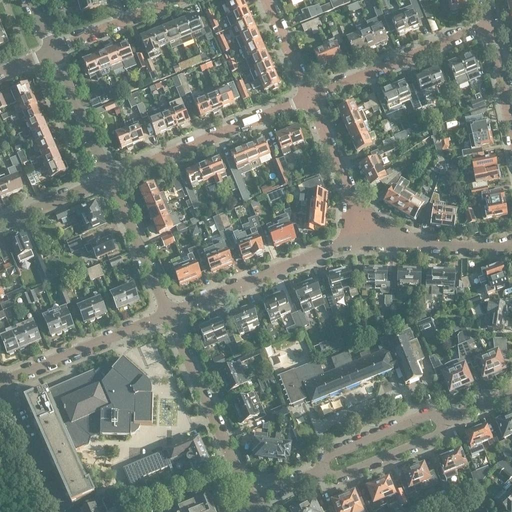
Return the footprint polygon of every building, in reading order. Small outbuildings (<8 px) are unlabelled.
[(97,0),(80,0),(77,1),(81,13),(107,6),(106,2),(98,3),(97,0)] [(231,15),(246,9),(241,0),(235,0),(226,4),(231,15)] [(349,4),(347,0),(334,0),(329,2),(330,4),(333,11),(349,4)] [(408,0),(411,7),(400,11),(409,33),(419,29),(418,27),(420,26),(414,13),(419,11),(415,0),(408,0)] [(463,0),(454,0),(448,1),(450,13),(451,13),(452,14),(459,13),(458,11),(465,10),(463,0)] [(422,7),(427,21),(433,19),(428,6),(422,7)] [(379,7),(373,10),(379,24),(385,22),(379,7)] [(246,9),(231,15),(225,18),(230,29),(231,28),(250,20),(250,19),(251,18),(252,16),(251,14),(249,13),(248,13),(246,9)] [(300,24),(311,19),(307,9),(301,12),(303,16),(297,18),(300,24)] [(206,14),(210,24),(216,22),(211,11),(206,14)] [(399,37),(409,33),(400,11),(383,18),(390,33),(395,30),(397,35),(399,35),(399,37)] [(185,21),(191,35),(202,31),(196,16),(185,21)] [(250,20),(231,28),(236,39),(255,31),(250,20)] [(193,41),(191,35),(185,21),(174,25),(182,45),(193,41)] [(316,27),(314,21),(302,26),(304,32),(311,30),(314,35),(319,33),(316,27)] [(163,29),(169,44),(172,50),(182,46),(182,45),(174,25),(163,29)] [(355,29),(358,35),(365,51),(368,50),(376,46),(369,31),(367,26),(361,28),(360,27),(355,29)] [(381,26),(369,31),(376,46),(387,42),(381,26)] [(337,30),(338,32),(341,40),(346,38),(343,28),(337,30)] [(169,44),(163,29),(152,34),(158,49),(169,44)] [(255,31),(236,39),(235,40),(240,50),(260,42),(255,31)] [(338,32),(332,34),(331,34),(334,40),(322,44),(325,50),(325,49),(331,65),(342,60),(337,46),(342,44),(341,41),(341,40),(338,32)] [(159,51),(158,49),(152,34),(141,39),(149,59),(154,57),(153,54),(159,51)] [(365,51),(358,35),(347,40),(353,55),(362,52),(362,53),(365,51)] [(217,38),(218,42),(220,46),(226,44),(222,36),(217,38)] [(245,61),(265,53),(260,42),(240,50),(245,61)] [(122,63),(128,61),(133,59),(128,46),(127,44),(116,48),(122,63)] [(111,68),(122,63),(116,48),(105,53),(111,68)] [(331,65),(325,49),(325,50),(314,54),(320,69),(331,65)] [(113,73),(111,68),(105,53),(94,57),(100,72),(102,77),(113,73)] [(255,70),(270,63),(265,53),(245,61),(250,71),(255,69),(255,70)] [(140,55),(134,57),(139,70),(145,68),(140,55)] [(460,60),(466,75),(477,71),(471,56),(469,57),(469,56),(465,58),(460,60)] [(89,77),(100,72),(94,57),(89,59),(89,58),(87,57),(84,58),(83,60),(84,61),(83,62),(85,68),(84,68),(83,70),(85,75),(87,76),(88,76),(89,77)] [(466,75),(460,60),(458,61),(458,60),(454,62),(454,63),(449,65),(455,80),(456,82),(451,84),(455,95),(460,93),(458,87),(469,82),(466,75)] [(153,84),(159,81),(150,61),(144,63),(153,84)] [(270,63),(255,70),(260,81),(274,74),(270,63)] [(426,74),(432,89),(444,85),(438,70),(436,70),(435,70),(431,71),(432,72),(426,74)] [(181,87),(185,96),(191,93),(184,76),(187,75),(186,73),(177,77),(181,87)] [(279,85),(279,84),(280,84),(281,81),(280,79),(278,78),(276,78),(274,74),(260,81),(264,92),(279,85)] [(412,86),(421,109),(427,107),(425,98),(434,94),(432,89),(426,74),(421,76),(421,75),(417,77),(417,78),(415,79),(417,83),(412,86)] [(409,101),(414,112),(421,109),(412,86),(406,88),(404,83),(402,84),(401,84),(398,85),(398,86),(393,88),(396,96),(400,105),(409,101)] [(27,84),(10,92),(15,102),(32,95),(33,94),(33,93),(32,89),(30,88),(29,89),(27,84)] [(251,84),(244,87),(238,89),(241,96),(242,100),(249,98),(246,92),(253,89),(251,84)] [(450,97),(452,96),(455,95),(450,84),(445,86),(450,97)] [(185,96),(181,87),(176,89),(179,96),(181,101),(187,99),(185,96)] [(396,96),(393,88),(388,90),(387,89),(383,91),(383,92),(382,92),(388,107),(389,109),(400,105),(396,96)] [(104,96),(99,98),(101,105),(112,100),(109,94),(107,89),(102,91),(104,96)] [(234,104),(231,96),(228,89),(217,94),(218,96),(223,108),(234,104)] [(211,113),(205,98),(205,96),(204,93),(197,96),(196,94),(191,96),(200,117),(211,113)] [(218,96),(217,94),(210,96),(205,98),(211,113),(212,113),(213,114),(218,112),(218,110),(223,108),(218,96)] [(470,104),(471,106),(473,111),(484,107),(479,94),(474,96),(476,101),(470,104)] [(37,106),(32,96),(32,95),(15,102),(14,103),(17,110),(21,108),(22,112),(37,106)] [(133,96),(132,95),(126,98),(131,108),(136,106),(133,99),(133,96)] [(337,109),(338,111),(337,111),(336,113),(338,116),(339,117),(340,116),(342,120),(361,112),(371,108),(377,105),(373,95),(367,97),(369,103),(355,108),(353,103),(337,109)] [(115,102),(104,107),(106,112),(117,108),(115,102)] [(180,102),(169,106),(178,127),(189,122),(183,107),(180,102)] [(142,103),(136,106),(141,119),(147,116),(142,103)] [(22,112),(27,123),(41,117),(37,106),(22,112)] [(158,111),(160,116),(166,131),(178,127),(169,106),(158,111)] [(470,112),(472,118),(487,112),(485,107),(470,112)] [(361,112),(342,120),(347,131),(366,123),(361,112)] [(160,116),(149,121),(155,136),(166,131),(160,116)] [(41,117),(27,123),(32,134),(46,128),(41,117)] [(469,138),(490,133),(489,132),(491,131),(490,127),(488,126),(487,121),(469,125),(470,129),(467,130),(469,138)] [(366,123),(347,131),(352,142),(367,136),(366,135),(371,134),(366,123)] [(126,130),(128,133),(132,145),(144,141),(138,126),(126,130)] [(286,132),(292,147),(303,142),(297,127),(295,127),(295,126),(290,128),(291,130),(286,132)] [(51,139),(46,128),(32,134),(37,145),(51,139)] [(128,133),(126,130),(115,135),(121,150),(126,148),(127,150),(133,148),(132,145),(128,133)] [(405,131),(393,136),(396,143),(408,138),(405,131)] [(292,147),(286,132),(281,134),(280,132),(276,134),(276,136),(274,136),(283,156),(290,153),(288,148),(292,147)] [(472,159),(484,157),(483,153),(482,154),(481,149),(482,149),(481,148),(492,146),(491,140),(492,139),(492,135),(490,135),(490,133),(469,138),(470,146),(474,145),(474,150),(461,152),(462,157),(471,155),(472,159)] [(367,136),(352,142),(357,153),(371,146),(367,136)] [(434,146),(440,144),(439,140),(438,136),(430,138),(431,140),(432,140),(434,145),(434,146)] [(394,138),(382,143),(384,147),(396,142),(394,138)] [(51,139),(37,145),(32,147),(35,154),(39,152),(41,156),(56,150),(51,139)] [(257,143),(253,145),(258,160),(270,155),(264,141),(262,141),(262,140),(257,142),(257,143)] [(449,146),(448,142),(440,144),(442,151),(447,150),(449,146)] [(246,148),(242,150),(250,171),(261,166),(258,160),(253,145),(251,146),(251,144),(246,146),(246,148)] [(365,176),(365,177),(381,169),(378,163),(381,161),(379,157),(385,154),(394,150),(392,145),(382,149),(370,154),(373,160),(365,164),(364,163),(360,165),(360,166),(362,170),(361,172),(363,175),(365,176)] [(232,158),(226,160),(232,176),(238,190),(243,203),(251,200),(248,193),(247,193),(244,187),(245,186),(240,175),(244,174),(250,171),(242,150),(241,150),(240,149),(235,151),(236,152),(230,154),(232,158)] [(60,161),(56,150),(41,156),(46,167),(60,161)] [(442,151),(436,152),(438,164),(444,163),(442,151)] [(22,165),(27,163),(22,152),(17,154),(22,165)] [(5,178),(12,194),(23,190),(16,174),(21,172),(15,157),(10,160),(14,169),(6,173),(8,177),(5,178)] [(468,173),(470,173),(474,172),(497,168),(495,157),(470,161),(472,169),(468,170),(468,173)] [(283,158),(278,160),(283,172),(283,173),(289,171),(283,158)] [(35,159),(27,163),(22,165),(24,169),(32,166),(37,164),(35,159)] [(213,162),(208,164),(217,186),(222,184),(221,180),(226,178),(225,174),(224,171),(226,170),(224,165),(221,166),(219,159),(217,160),(217,159),(212,160),(213,162)] [(278,160),(272,163),(282,188),(288,185),(283,173),(283,172),(278,160)] [(60,161),(46,167),(27,176),(31,186),(36,184),(34,178),(48,172),(51,178),(65,172),(60,161)] [(202,166),(197,168),(206,187),(214,184),(214,186),(215,185),(216,187),(217,186),(208,164),(206,164),(206,163),(201,165),(202,166)] [(444,163),(438,164),(437,164),(436,166),(435,165),(432,168),(433,169),(432,171),(440,175),(447,174),(444,163)] [(189,180),(182,182),(189,200),(192,206),(193,210),(198,208),(197,204),(193,194),(193,191),(193,190),(199,188),(198,185),(203,183),(207,194),(209,194),(206,187),(197,168),(196,168),(195,167),(191,169),(191,170),(186,173),(189,180)] [(473,190),(486,187),(485,182),(499,179),(499,178),(500,177),(499,174),(498,173),(497,168),(474,172),(476,184),(472,184),(473,190)] [(381,169),(365,177),(366,178),(365,179),(367,182),(368,183),(370,187),(371,186),(372,187),(376,185),(375,184),(380,181),(385,187),(400,173),(398,169),(391,173),(390,170),(383,174),(381,169)] [(385,187),(390,192),(387,198),(386,197),(383,201),(384,202),(384,203),(387,205),(388,206),(391,208),(392,208),(394,209),(403,193),(409,183),(399,177),(401,174),(400,173),(385,187)] [(176,175),(170,177),(175,189),(181,186),(176,175)] [(232,176),(227,179),(233,192),(238,190),(232,176)] [(0,178),(0,197),(0,199),(12,194),(5,178),(4,177),(0,178)] [(304,203),(325,205),(325,204),(326,204),(327,200),(325,199),(326,194),(322,194),(323,186),(320,178),(302,185),(305,192),(304,203)] [(140,192),(139,193),(141,197),(142,197),(144,201),(159,195),(157,191),(156,191),(153,185),(139,191),(140,192)] [(271,192),(269,185),(260,189),(262,195),(271,192)] [(487,207),(505,203),(504,197),(502,197),(502,193),(498,194),(497,192),(495,193),(494,190),(487,192),(486,187),(473,190),(471,190),(473,197),(481,195),(482,202),(486,201),(487,207)] [(282,190),(268,196),(271,203),(285,198),(283,193),(282,190)] [(159,195),(144,201),(146,207),(145,207),(147,211),(148,211),(149,212),(163,206),(167,204),(168,204),(163,193),(159,195)] [(403,193),(394,209),(395,210),(397,212),(399,211),(404,214),(413,199),(403,193)] [(439,209),(439,205),(440,203),(436,202),(438,196),(433,194),(430,202),(428,202),(427,203),(434,205),(432,220),(431,220),(430,225),(431,225),(435,226),(436,227),(439,228),(441,227),(442,227),(445,210),(439,209)] [(413,199),(404,214),(405,215),(406,217),(408,219),(410,218),(414,220),(415,221),(417,216),(416,216),(424,202),(420,199),(418,203),(413,199)] [(252,209),(259,207),(257,201),(250,203),(252,209)] [(306,215),(324,217),(324,216),(325,215),(326,212),(324,211),(325,205),(304,203),(301,203),(300,207),(306,208),(306,215)] [(505,203),(487,207),(488,212),(484,213),(486,219),(492,218),(502,216),(502,214),(506,213),(505,210),(506,209),(505,203)] [(77,224),(101,214),(98,208),(97,208),(95,204),(75,212),(77,217),(75,218),(77,224)] [(150,214),(149,214),(150,218),(151,218),(154,223),(169,217),(174,215),(171,210),(170,211),(167,204),(163,206),(149,212),(150,214)] [(451,211),(445,210),(442,227),(443,227),(444,228),(447,229),(449,228),(453,229),(453,228),(454,228),(455,223),(454,223),(457,207),(451,207),(451,211)] [(67,209),(55,215),(57,221),(70,216),(67,209)] [(468,225),(475,222),(472,210),(464,211),(468,225)] [(223,214),(219,215),(224,230),(229,228),(230,226),(225,213),(223,214)] [(103,221),(101,214),(77,224),(82,235),(104,226),(102,221),(103,221)] [(169,217),(154,223),(156,228),(155,229),(157,233),(158,233),(159,234),(172,228),(179,224),(175,214),(174,215),(169,217)] [(216,217),(213,218),(219,234),(225,231),(224,230),(219,215),(216,217)] [(324,217),(306,215),(305,226),(307,227),(307,231),(313,231),(313,227),(323,228),(323,227),(324,226),(324,223),(323,222),(324,217)] [(249,224),(241,228),(243,231),(245,235),(246,238),(253,255),(253,256),(256,255),(257,257),(262,255),(262,253),(264,252),(259,241),(264,239),(256,217),(248,221),(249,224)] [(196,218),(190,221),(192,227),(199,224),(196,218)] [(278,225),(284,242),(290,240),(291,241),(294,240),(294,238),(286,218),(282,220),(283,223),(278,225)] [(176,227),(178,233),(188,228),(186,222),(176,227)] [(284,242),(278,225),(272,228),(270,225),(266,226),(274,246),(276,247),(279,246),(279,244),(284,242)] [(190,237),(196,235),(197,234),(194,227),(187,230),(190,237)] [(225,231),(225,232),(233,251),(238,248),(243,259),(245,260),(252,257),(252,255),(253,255),(246,238),(245,235),(243,231),(237,233),(233,235),(230,229),(225,231)] [(221,239),(211,243),(212,246),(214,251),(221,268),(227,265),(228,267),(231,265),(231,264),(231,263),(227,253),(233,251),(225,232),(219,235),(221,239)] [(164,248),(177,243),(173,235),(161,240),(164,248)] [(69,248),(82,242),(79,236),(66,242),(69,248)] [(14,250),(17,258),(20,263),(33,258),(32,254),(25,237),(19,239),(18,237),(13,239),(14,241),(13,241),(14,243),(12,244),(14,250)] [(90,245),(84,248),(86,252),(84,254),(85,256),(93,252),(96,260),(115,251),(114,250),(116,250),(115,247),(113,244),(112,245),(110,240),(99,244),(98,242),(90,245)] [(84,248),(82,242),(69,248),(71,254),(84,248)] [(2,245),(0,246),(0,254),(3,262),(9,260),(2,245)] [(202,250),(197,252),(201,262),(206,260),(211,272),(213,273),(216,271),(216,270),(221,268),(214,251),(212,246),(202,250)] [(189,261),(183,264),(190,280),(195,278),(196,279),(199,278),(200,276),(195,265),(201,262),(197,252),(195,248),(189,250),(192,256),(188,258),(189,261)] [(33,258),(38,269),(44,266),(38,252),(32,254),(33,258)] [(120,258),(109,262),(112,268),(122,264),(120,258)] [(171,263),(168,264),(171,272),(174,271),(180,284),(181,286),(184,284),(184,282),(190,280),(183,264),(181,261),(181,259),(180,258),(170,262),(171,263)] [(92,268),(97,279),(103,276),(99,266),(92,268)] [(480,285),(483,284),(506,276),(504,270),(502,270),(501,266),(497,268),(496,266),(486,270),(480,272),(482,277),(477,279),(480,285)] [(368,290),(374,290),(375,269),(370,269),(369,267),(365,267),(365,268),(364,268),(363,290),(368,290)] [(381,269),(375,269),(374,290),(380,290),(380,291),(382,293),(388,294),(388,285),(387,283),(385,283),(386,269),(385,268),(382,267),(381,269)] [(90,281),(97,279),(92,268),(86,271),(90,281)] [(353,284),(352,284),(348,269),(347,269),(346,268),(343,269),(342,271),(336,272),(342,290),(348,288),(349,292),(350,292),(351,296),(352,297),(357,295),(357,294),(354,285),(353,284)] [(409,288),(409,270),(403,270),(402,268),(399,268),(398,270),(397,291),(402,291),(402,288),(409,288)] [(414,270),(409,270),(409,288),(415,288),(415,291),(419,292),(420,270),(419,269),(416,269),(414,270)] [(426,285),(425,301),(432,302),(432,296),(436,296),(436,289),(443,289),(443,271),(437,271),(436,269),(433,269),(432,270),(432,274),(429,274),(428,285),(426,285)] [(443,289),(442,295),(449,295),(449,296),(453,296),(454,271),(453,270),(450,270),(449,271),(443,271),(443,289)] [(330,273),(327,274),(326,275),(331,292),(325,294),(331,312),(332,314),(336,313),(334,300),(344,297),(342,290),(336,272),(331,274),(330,273)] [(506,276),(483,284),(487,295),(495,292),(510,287),(506,276)] [(460,280),(461,283),(464,290),(470,288),(467,278),(460,280)] [(304,285),(311,304),(314,309),(323,306),(326,313),(331,312),(325,294),(320,296),(314,281),(313,281),(312,280),(309,281),(309,283),(304,285)] [(61,283),(64,292),(65,294),(71,292),(67,281),(61,283)] [(121,290),(128,306),(128,305),(129,306),(133,305),(133,303),(138,301),(130,282),(128,283),(125,284),(127,287),(121,290)] [(455,283),(455,289),(456,297),(465,297),(464,290),(461,283),(455,283)] [(306,308),(305,306),(311,304),(304,285),(298,287),(297,286),(294,287),(293,289),(302,310),(306,308)] [(8,301),(10,301),(25,294),(23,288),(6,296),(8,301)] [(43,288),(33,292),(34,296),(45,291),(43,288)] [(127,306),(128,306),(121,290),(116,292),(114,289),(109,291),(117,310),(122,308),(123,309),(127,308),(127,306)] [(31,305),(37,302),(34,296),(33,292),(27,294),(31,305)] [(65,294),(64,292),(58,294),(63,307),(70,305),(65,294)] [(279,315),(284,312),(286,315),(290,313),(282,294),(280,293),(277,294),(277,296),(272,298),(279,315)] [(27,294),(21,297),(25,307),(31,305),(27,294)] [(88,303),(95,319),(96,319),(97,320),(100,319),(101,317),(106,315),(98,295),(93,297),(94,301),(88,303)] [(480,302),(478,297),(468,301),(469,306),(470,307),(480,302)] [(262,302),(270,322),(274,320),(280,318),(279,315),(272,298),(267,300),(265,299),(262,300),(262,302)] [(8,301),(0,304),(0,305),(2,311),(13,306),(10,301),(8,301)] [(95,319),(88,303),(82,306),(81,302),(76,304),(84,324),(89,322),(91,323),(94,321),(94,320),(95,319)] [(486,304),(475,308),(479,318),(485,316),(489,316),(504,319),(505,317),(506,316),(507,313),(506,311),(506,305),(502,305),(497,304),(491,303),(491,305),(486,304)] [(246,309),(240,311),(247,327),(253,325),(254,328),(259,326),(251,307),(250,307),(249,306),(246,307),(246,309)] [(65,309),(54,313),(62,333),(63,332),(64,333),(68,332),(68,330),(73,328),(65,309)] [(230,331),(232,337),(233,337),(236,345),(242,342),(239,337),(244,335),(241,330),(247,327),(240,311),(235,313),(234,312),(231,313),(230,315),(236,329),(230,331)] [(297,314),(303,329),(309,327),(302,311),(297,314)] [(62,333),(54,313),(43,318),(51,337),(56,335),(58,336),(61,335),(61,333),(62,333)] [(297,332),(303,330),(303,329),(297,314),(297,313),(291,316),(297,332)] [(489,316),(487,330),(503,332),(503,326),(505,325),(505,322),(504,320),(504,319),(489,316)] [(214,322),(209,324),(217,342),(222,339),(222,341),(227,339),(235,359),(241,357),(236,345),(233,337),(232,337),(227,339),(219,320),(217,319),(214,320),(214,322)] [(435,334),(429,319),(417,324),(422,338),(435,334)] [(21,327),(29,346),(30,346),(31,347),(34,346),(35,344),(40,342),(32,322),(21,327)] [(217,343),(217,342),(209,324),(204,326),(202,325),(199,326),(199,328),(204,340),(201,342),(204,349),(217,343)] [(272,326),(266,329),(272,343),(278,341),(272,326)] [(29,346),(21,327),(10,331),(18,351),(19,350),(20,351),(24,350),(24,348),(29,346)] [(265,327),(259,329),(262,338),(268,336),(265,327)] [(459,328),(459,342),(471,341),(471,328),(459,328)] [(291,372),(290,369),(280,373),(281,376),(279,377),(291,405),(290,406),(291,406),(293,405),(294,407),(304,403),(303,401),(309,398),(311,403),(310,403),(311,405),(313,404),(312,403),(327,397),(327,398),(329,397),(343,391),(344,391),(345,391),(345,390),(359,384),(360,385),(361,384),(361,383),(376,377),(376,378),(377,377),(392,371),(392,372),(394,371),(393,370),(398,368),(405,385),(422,378),(416,363),(424,360),(416,341),(414,342),(409,330),(399,334),(401,339),(393,342),(390,336),(380,340),(382,346),(378,347),(380,353),(371,357),(369,351),(360,355),(362,361),(353,365),(348,352),(331,359),(336,371),(324,376),(319,363),(313,365),(312,363),(291,372)] [(366,338),(363,330),(353,333),(355,341),(366,338)] [(18,351),(10,331),(0,335),(0,336),(7,355),(9,355),(10,356),(13,354),(13,353),(18,351)] [(352,335),(341,339),(344,347),(355,342),(352,335)] [(493,353),(486,356),(495,376),(498,375),(501,376),(505,374),(506,372),(500,358),(506,356),(505,339),(493,340),(493,353)] [(340,340),(327,345),(330,352),(343,346),(340,340)] [(491,378),(495,376),(486,356),(478,359),(466,343),(462,345),(470,363),(475,361),(484,381),(486,382),(490,380),(491,378)] [(453,363),(451,364),(462,390),(465,389),(467,390),(472,388),(473,385),(465,366),(470,363),(462,345),(457,347),(458,363),(456,363),(454,363),(453,363)] [(241,357),(237,358),(239,364),(259,355),(263,353),(261,348),(241,357)] [(222,357),(213,361),(216,368),(225,363),(222,357)] [(458,391),(462,390),(451,364),(449,365),(448,366),(447,366),(446,367),(445,368),(444,368),(443,369),(434,357),(429,359),(436,377),(442,375),(450,395),(453,396),(457,394),(458,391)] [(145,379),(128,363),(122,359),(117,365),(115,365),(113,365),(111,365),(109,365),(107,366),(105,366),(103,367),(102,368),(100,369),(98,370),(97,371),(95,373),(109,407),(71,424),(64,427),(74,452),(88,446),(91,439),(100,435),(130,436),(130,435),(132,434),(133,434),(135,433),(138,430),(139,429),(139,427),(139,426),(152,426),(153,396),(151,396),(151,394),(151,393),(151,392),(151,390),(151,389),(151,387),(150,386),(149,385),(148,384),(148,382),(146,381),(145,381),(144,380),(145,379)] [(224,383),(243,374),(239,364),(219,373),(218,374),(220,377),(221,377),(224,383)] [(64,427),(71,424),(109,407),(95,373),(94,371),(82,376),(48,391),(64,427)] [(243,374),(224,383),(226,388),(225,389),(226,392),(228,392),(228,393),(242,387),(243,390),(252,386),(249,379),(246,380),(243,374)] [(274,379),(271,374),(257,380),(260,385),(274,379)] [(274,379),(260,385),(263,392),(277,386),(274,379)] [(47,389),(45,390),(36,394),(25,399),(71,504),(72,503),(94,494),(94,493),(87,478),(86,478),(48,392),(48,391),(47,389)] [(235,409),(237,414),(260,404),(255,394),(233,404),(232,405),(233,409),(235,409)] [(260,404),(237,414),(240,419),(238,421),(240,424),(242,424),(256,418),(257,420),(265,417),(260,404)] [(289,414),(286,408),(272,415),(274,421),(289,414)] [(511,435),(511,430),(507,418),(502,420),(501,419),(499,418),(497,419),(496,421),(503,439),(511,435)] [(499,446),(498,443),(495,434),(490,436),(485,425),(484,424),(481,426),(480,427),(475,429),(481,444),(487,442),(489,446),(493,444),(495,448),(499,446)] [(300,442),(295,430),(293,426),(291,427),(293,431),(290,432),(294,444),(300,442)] [(481,444),(475,429),(470,431),(469,430),(466,432),(465,433),(470,447),(467,448),(470,456),(479,453),(476,446),(481,444)] [(266,442),(264,459),(268,459),(268,461),(271,462),(272,460),(276,461),(278,444),(280,434),(276,434),(275,443),(266,442)] [(123,469),(136,501),(150,495),(143,478),(173,465),(172,461),(189,454),(190,457),(189,458),(188,458),(187,459),(187,460),(187,461),(188,462),(189,463),(190,463),(191,463),(196,474),(211,468),(198,438),(167,451),(163,453),(153,457),(152,457),(123,469)] [(264,459),(266,442),(254,440),(254,444),(251,444),(251,449),(253,449),(253,453),(256,454),(255,458),(258,458),(259,460),(262,460),(263,459),(264,459)] [(498,443),(499,446),(505,461),(511,458),(504,441),(498,443)] [(278,444),(276,461),(277,461),(278,463),(281,463),(282,462),(285,462),(285,458),(289,458),(289,454),(292,454),(292,450),(290,450),(291,445),(278,444)] [(161,448),(151,452),(153,457),(163,453),(161,448)] [(449,454),(448,454),(455,470),(466,465),(460,450),(455,452),(454,450),(449,452),(449,454)] [(442,457),(437,459),(445,481),(457,476),(455,470),(448,454),(447,455),(447,453),(441,455),(442,457)] [(503,470),(511,477),(511,468),(504,461),(499,467),(503,470)] [(414,468),(413,468),(420,485),(423,492),(423,491),(438,485),(439,485),(433,471),(428,474),(424,464),(419,466),(417,465),(414,467),(414,468)] [(405,479),(399,481),(405,496),(411,494),(415,492),(413,487),(420,485),(413,468),(412,469),(411,468),(408,469),(407,471),(402,473),(405,479)] [(475,472),(480,484),(491,471),(490,469),(488,470),(487,468),(475,472)] [(508,483),(511,478),(511,477),(503,470),(499,475),(508,483)] [(182,480),(192,476),(190,471),(178,477),(179,480),(182,480)] [(474,486),(480,484),(475,472),(470,475),(474,486)] [(378,483),(377,483),(384,499),(386,505),(387,507),(397,503),(399,508),(407,505),(401,490),(394,493),(388,479),(383,481),(382,480),(379,481),(378,483)] [(371,486),(366,488),(372,501),(368,503),(371,511),(375,511),(381,510),(380,507),(386,505),(384,499),(377,483),(376,483),(375,483),(372,484),(371,486)] [(447,483),(442,485),(447,500),(453,498),(447,483)] [(502,491),(511,501),(511,484),(510,483),(502,490),(502,491)] [(125,496),(122,487),(111,492),(114,501),(125,496)] [(168,498),(166,493),(165,490),(158,493),(162,500),(168,498)] [(511,511),(511,501),(502,491),(493,500),(505,511),(511,511)] [(213,511),(206,494),(204,495),(203,493),(198,495),(199,497),(196,498),(197,502),(186,506),(188,511),(213,511)] [(347,495),(343,497),(348,511),(365,511),(361,500),(357,501),(354,493),(353,493),(351,493),(348,494),(347,495)] [(483,493),(479,498),(486,505),(491,501),(483,493)] [(86,509),(80,511),(105,511),(99,497),(84,504),(85,505),(86,509)] [(334,507),(328,510),(329,511),(348,511),(343,497),(338,499),(336,499),(334,500),(333,502),(332,502),(333,505),(334,507)] [(479,498),(474,502),(482,510),(486,505),(479,498)] [(303,505),(302,506),(305,511),(322,511),(321,509),(318,511),(315,505),(315,504),(314,501),(313,501),(313,500),(308,503),(307,502),(303,504),(303,505)]
